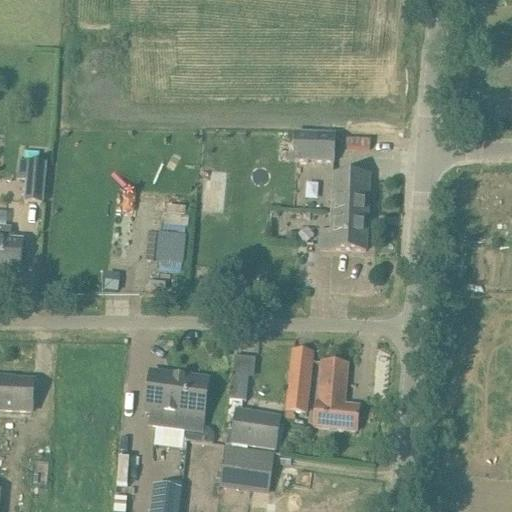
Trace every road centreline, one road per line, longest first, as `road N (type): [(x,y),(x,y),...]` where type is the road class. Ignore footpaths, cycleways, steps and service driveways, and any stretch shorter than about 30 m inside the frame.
road 1 (unclassified): [(415,328),(0,320)]
road 2 (unclassified): [(399,511),(415,328)]
road 3 (unclassified): [(415,328),(428,152)]
road 4 (unclassified): [(428,152),(437,0)]
